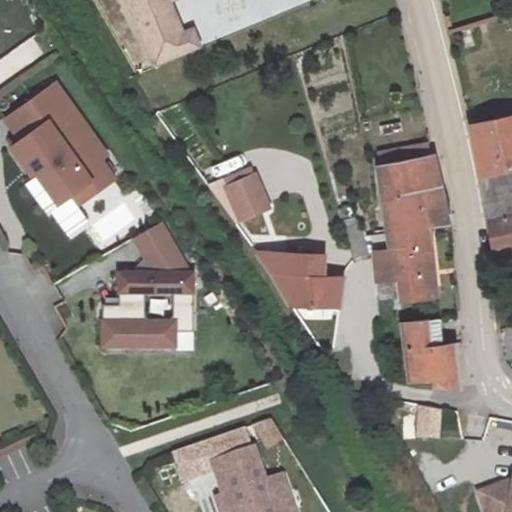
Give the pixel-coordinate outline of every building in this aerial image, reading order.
[(0,0),(0,14),(3,16),(10,0),(0,0)] [(181,10),(176,0),(134,0),(167,76),(210,58),(203,39),(195,43),(181,10)] [(187,0),(176,0),(181,10),(190,6),(187,0)] [(123,165),(72,93),(42,114),(57,135),(37,150),(28,156),(43,176),(51,170),(56,177),(52,180),(75,213),(88,204),(95,214),(131,188),(117,169),(123,165)] [(57,135),(42,114),(22,128),(37,150),(57,135)] [(511,126),(482,134),(494,183),(511,177),(511,126)] [(415,155),(417,163),(440,159),(438,150),(415,155)] [(458,230),(440,159),(417,163),(419,169),(391,175),(401,236),(438,232),(458,230)] [(52,180),(56,177),(51,170),(43,176),(47,183),(52,180)] [(491,184),(495,200),(511,195),(511,177),(494,183),(491,184)] [(264,183),(235,195),(249,227),(278,215),(264,183)] [(511,195),(495,200),(505,256),(511,254),(511,195)] [(438,232),(401,236),(403,258),(387,260),(389,304),(411,302),(410,281),(444,277),(438,232)] [(135,316),(118,316),(118,355),(191,356),(191,341),(208,341),(207,282),(178,233),(149,249),(167,280),(134,280),(135,316)] [(365,234),(354,237),(361,258),(371,255),(365,234)] [(301,311),(352,312),(354,284),(333,284),(332,257),(265,258),(301,311)] [(410,281),(411,302),(447,299),(444,277),(410,281)] [(447,299),(411,302),(411,307),(447,304),(447,299)] [(416,355),(454,352),(450,323),(413,327),(416,355)] [(454,352),(416,355),(419,389),(444,390),(445,395),(471,398),(467,350),(454,352)] [(439,439),(439,406),(413,406),(413,439),(439,439)] [(284,432),(267,438),(280,459),(295,450),(284,432)] [(266,461),(224,475),(236,508),(228,511),(291,511),(284,491),(277,494),(266,461)] [(302,511),(294,488),(284,491),(291,511),(302,511)] [(511,511),(511,491),(489,500),(493,511),(511,511)]
